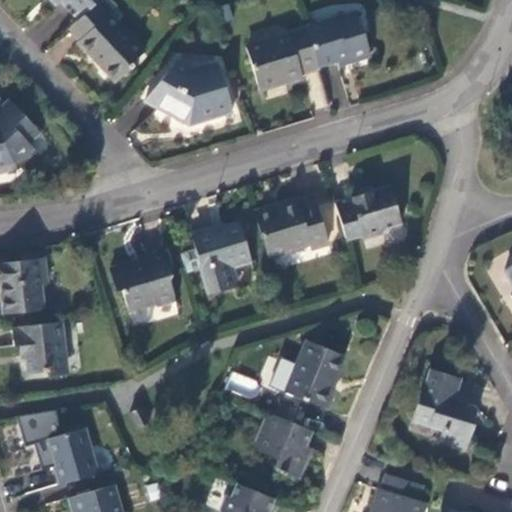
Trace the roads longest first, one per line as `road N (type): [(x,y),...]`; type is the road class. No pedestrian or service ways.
road 1 (residential): [(133,199),(450,102)]
road 2 (residential): [(426,272),(326,511)]
road 3 (residential): [(0,27),(118,158),(133,199)]
road 4 (residential): [(511,384),(457,292),(426,272)]
road 5 (residential): [(0,225),(133,199)]
